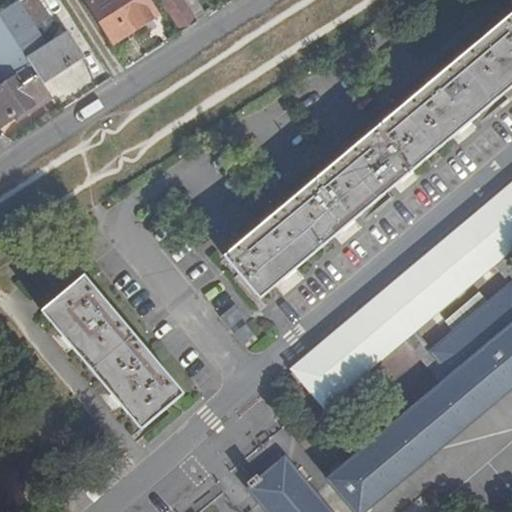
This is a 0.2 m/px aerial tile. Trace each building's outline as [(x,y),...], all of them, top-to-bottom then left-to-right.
[(129,21),(134,30),(158,14),(148,0),(91,0),(89,1),(110,34),(129,21)] [(159,0),(182,34),(197,25),(181,0),(159,0)] [(39,77),(44,84),(83,58),(68,35),(47,48),(18,4),(0,16),(39,77)] [(39,77),(0,16),(0,15),(0,64),(2,67),(11,81),(0,88),(0,126),(1,128),(48,97),(36,79),(39,77)] [(511,89),(511,17),(227,259),(263,300),(511,89)] [(115,43),(134,30),(129,21),(110,34),(115,43)] [(0,67),(0,88),(11,81),(2,67),(0,67)] [(511,248),(511,187),(296,370),(327,405),(403,341),(414,331),(494,264),(505,254),(511,248)] [(511,285),(511,262),(505,254),(494,264),(511,285)] [(63,276),(51,261),(40,270),(53,285),(63,276)] [(143,431),(184,396),(84,278),(43,313),(143,431)] [(365,511),(511,389),(511,286),(433,353),(452,378),(441,387),(329,481),(356,511),(365,511)] [(237,307),(223,319),(232,330),(247,318),(237,307)] [(248,326),(237,336),(250,350),(261,341),(248,326)] [(403,341),(441,387),(452,378),(433,353),(414,331),(403,341)] [(329,511),(287,461),(252,491),(269,511),(329,511)]
